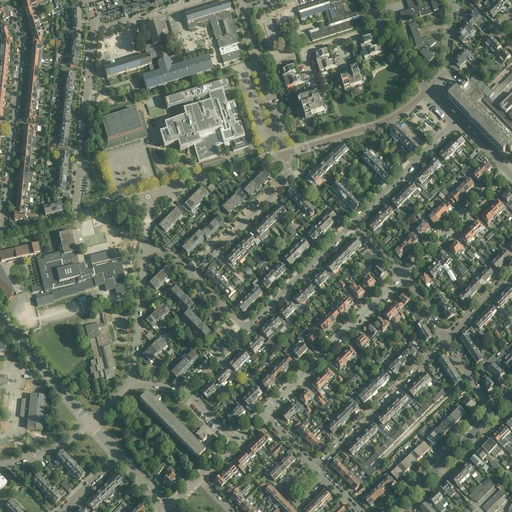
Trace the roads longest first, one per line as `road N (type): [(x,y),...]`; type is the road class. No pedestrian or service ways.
road 1 (residential): [(9,0),(21,37),(1,235)]
road 2 (residential): [(262,412),(403,276)]
road 3 (residential): [(73,218),(92,29)]
road 4 (residential): [(316,468),(445,341)]
road 5 (residential): [(191,275),(287,181),(286,153)]
road 6 (residential): [(286,153),(388,121),(428,91)]
road 7 (residential): [(245,328),(352,223)]
road 8 (residential): [(507,171),(403,276)]
road 9 (residential): [(352,223),(456,120)]
road 10 (residential): [(147,196),(286,153)]
road 11 (secondary): [(390,511),(491,410)]
road 12 (tertiary): [(90,424),(0,316)]
road 13 (residential): [(129,381),(144,252)]
road 14 (residential): [(314,89),(309,51),(386,27)]
